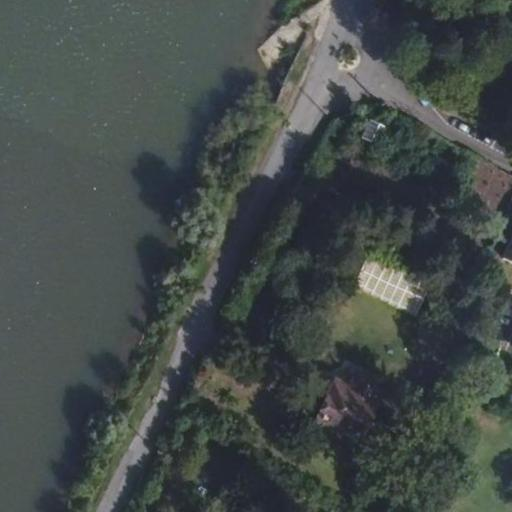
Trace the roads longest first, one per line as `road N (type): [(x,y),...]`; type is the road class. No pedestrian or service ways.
road 1 (residential): [(114,511),(286,156),(328,86)]
road 2 (residential): [(511,155),(372,81)]
